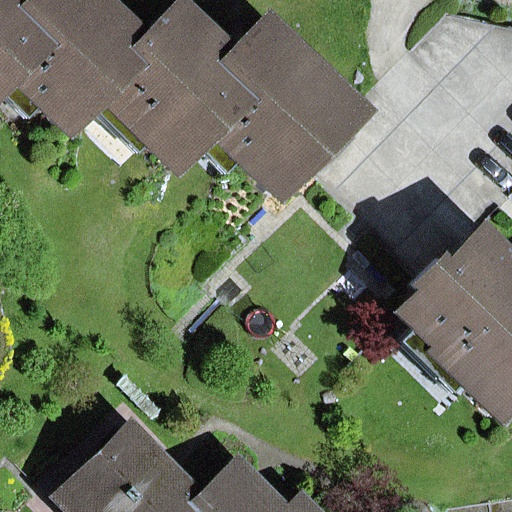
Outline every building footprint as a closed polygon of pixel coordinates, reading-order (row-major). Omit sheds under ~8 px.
[(270,194),(299,164),(351,112),(260,22),(256,27),(226,57),(174,6),(170,10),(139,42),(95,0),(29,0),(28,2),(26,0),(0,0),(0,82),(8,75),(63,129),(101,90),(117,106),(112,112),(169,168),(205,131),(270,194)] [(351,112),(299,164),(417,280),(435,262),(442,268),(476,234),(511,197),(511,28),(446,14),(351,112)] [(511,268),(479,236),(476,234),(442,268),(435,262),(417,280),(410,286),(417,293),(398,312),(434,348),(429,353),(491,415),(511,393),(511,268)] [(70,511),(185,511),(227,472),(226,471),(194,501),(126,431),(57,498),(70,511)] [(286,511),(296,503),(294,501),(283,511),(276,511),(256,490),(250,496),(227,472),(185,511),(286,511)] [(511,511),(511,500),(445,510),(445,511),(511,511)] [(304,511),(296,503),(286,511),(304,511)]
